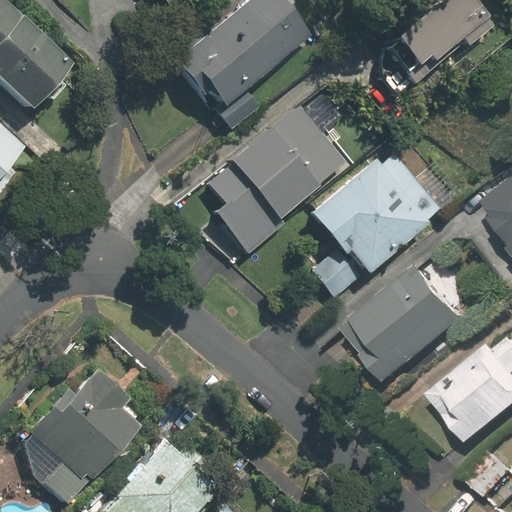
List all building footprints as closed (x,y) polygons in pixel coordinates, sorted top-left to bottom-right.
[(179,55),(167,66),(228,130),(256,103),(246,92),(309,31),(279,0),(218,0),(170,46),(179,55)] [(490,21),(472,0),(430,0),(387,37),(422,79),(490,21)] [(0,1),(0,92),(30,116),(74,61),(0,1)] [(300,106),(202,184),(217,203),(211,208),(220,219),(204,232),(231,265),(350,168),(300,106)] [(0,189),(0,164),(21,143),(0,123),(0,191),(1,190),(0,189)] [(384,149),(308,212),(331,239),(294,271),(324,307),(437,212),(384,149)] [(511,181),(505,187),(502,184),(485,198),(511,230),(511,181)] [(468,315),(420,257),(340,323),(387,381),(468,315)] [(511,337),(500,348),(493,341),(436,391),(476,437),(511,406),(511,337)] [(68,393),(61,387),(5,458),(67,507),(136,420),(118,406),(126,396),(89,366),(68,393)] [(158,432),(116,480),(122,486),(98,511),(185,511),(219,474),(181,441),(175,447),(158,432)] [(489,493),(511,468),(511,467),(493,450),(470,476),(489,493)] [(232,511),(217,499),(206,511),(232,511)]
